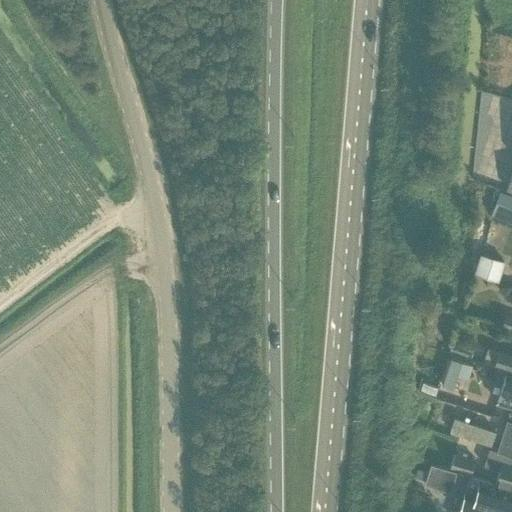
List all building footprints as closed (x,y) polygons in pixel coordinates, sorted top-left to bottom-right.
[(510,60),(500,60),(501,69),(511,69),(510,60)] [(511,197),(497,192),(489,214),(511,222),(511,205),(511,203),(511,197)] [(480,253),(473,272),(498,281),(505,262),(480,253)] [(511,315),(505,313),(501,326),(511,330),(511,315)] [(474,351),(453,344),(449,356),(470,362),(474,351)] [(511,354),(500,350),(496,360),(494,366),(511,372),(511,354)] [(451,357),(443,383),(455,387),(459,375),(469,378),(473,365),(451,357)] [(511,375),(506,373),(496,402),(511,406),(511,375)] [(490,445),(495,431),(454,418),(449,431),(490,445)] [(511,421),(507,420),(497,451),(511,455),(511,421)] [(494,482),(507,486),(511,487),(511,464),(509,464),(511,456),(511,455),(497,451),(488,448),(483,465),(498,470),(494,482)] [(453,454),(449,468),(470,474),(474,460),(453,454)] [(454,475),(429,467),(425,482),(449,489),(454,475)] [(417,468),(414,477),(424,480),(426,472),(417,468)] [(469,477),(458,511),(457,511),(511,511),(511,493),(491,486),(493,480),(471,474),(470,478),(469,477)]
